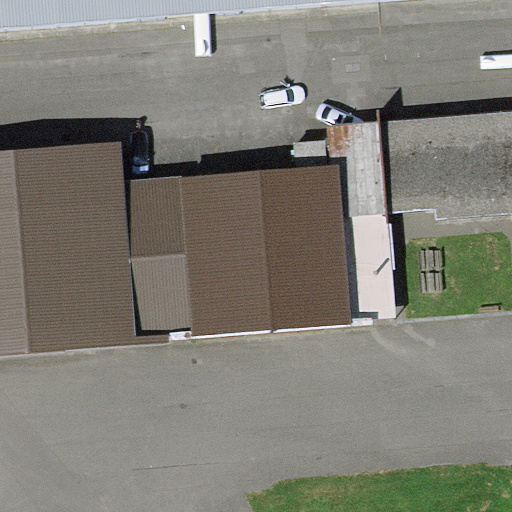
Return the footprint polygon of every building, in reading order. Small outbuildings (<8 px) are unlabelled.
[(0,0),(0,26),(330,0),(0,0)] [(511,115),(329,130),(330,171),(342,170),(346,221),(390,217),(436,212),(440,223),(511,219),(511,115)] [(121,148),(0,158),(0,366),(135,352),(135,341),(124,188),(121,148)] [(330,171),(173,183),(185,338),(186,345),(353,330),(353,322),(396,321),(390,217),(346,221),(342,170),(330,171)] [(173,183),(124,188),(135,341),(185,338),(173,183)]
